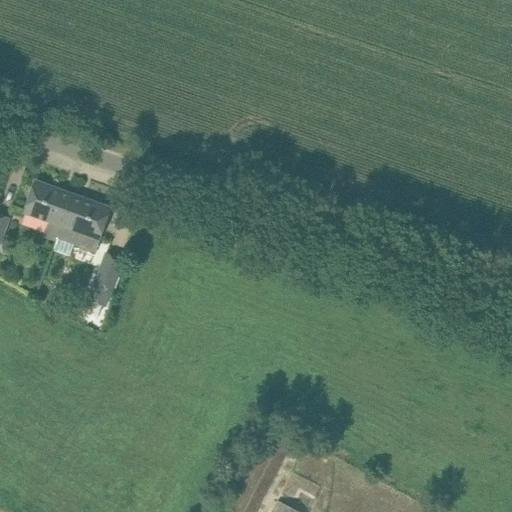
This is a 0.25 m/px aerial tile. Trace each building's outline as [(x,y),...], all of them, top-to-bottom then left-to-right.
[(72,196),(35,183),(25,212),(50,221),(48,226),(60,230),(72,196)] [(60,230),(57,240),(93,253),(109,209),(72,196),(60,230)] [(0,242),(8,218),(0,215),(0,242)] [(122,260),(106,254),(87,302),(103,309),(122,260)] [(256,511),(295,434),(269,422),(251,458),(242,454),(213,511),(256,511)] [(297,511),(277,501),(271,511),(297,511)]
